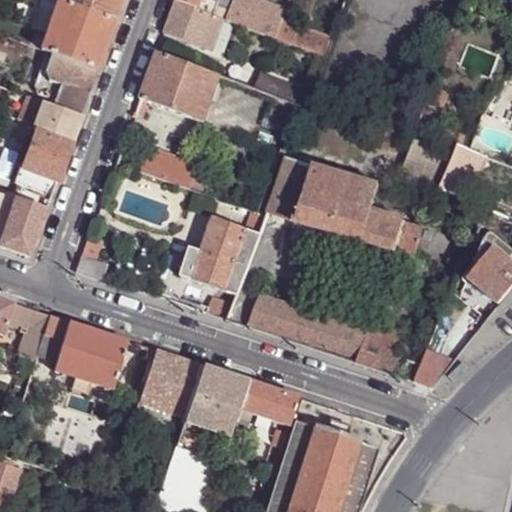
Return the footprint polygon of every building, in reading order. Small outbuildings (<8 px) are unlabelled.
[(115,24),(123,0),(59,0),(58,2),(115,24)] [(176,0),(175,4),(197,12),(201,0),(176,0)] [(201,0),(197,12),(213,18),(221,21),(225,8),(216,5),(201,0)] [(230,11),(226,22),(276,40),(282,20),(285,10),(259,0),(234,0),(230,10),(230,11)] [(98,70),(115,24),(58,2),(47,35),(42,45),(41,50),(51,53),(58,56),(98,70)] [(175,4),(163,37),(202,50),(213,18),(197,12),(175,4)] [(225,8),(221,21),(226,22),(230,11),(230,10),(225,8)] [(282,20),(276,40),(292,47),(299,25),(282,20)] [(33,42),(42,45),(47,35),(37,32),(33,42)] [(47,65),(51,53),(41,50),(40,50),(35,60),(47,65)] [(54,68),(58,56),(51,53),(47,65),(54,68)] [(89,94),(98,70),(58,56),(54,68),(49,81),(66,87),(89,94)] [(157,56),(136,112),(145,116),(148,105),(203,126),(217,86),(220,79),(157,56)] [(261,77),(255,92),(275,99),(302,110),(308,95),(261,77)] [(226,81),(220,79),(217,86),(223,89),(226,81)] [(81,119),(89,94),(66,87),(59,110),(81,119)] [(416,132),(431,138),(435,127),(449,94),(433,88),(428,99),(420,121),(416,132)] [(40,114),(49,107),(26,98),(17,121),(35,128),(40,114)] [(302,110),(275,99),(269,115),(297,126),(302,110)] [(57,183),(81,119),(59,110),(49,107),(40,114),(35,128),(34,133),(37,134),(23,170),(53,182),(57,183)] [(446,144),(452,145),(456,136),(435,127),(431,138),(446,144)] [(464,140),(456,136),(452,145),(458,148),(461,148),(464,140)] [(437,193),(438,193),(452,162),(453,160),(442,155),(443,153),(410,139),(392,179),(436,196),(437,193)] [(453,160),(458,148),(452,145),(446,144),(443,153),(442,155),(453,160)] [(462,165),(468,151),(461,148),(458,148),(453,160),(452,162),(462,165)] [(474,194),(487,158),(468,151),(462,165),(452,162),(438,193),(460,201),(464,191),(474,194)] [(149,154),(142,174),(189,191),(196,172),(149,154)] [(296,222),(294,227),(413,262),(423,229),(372,214),(380,187),(288,158),(273,198),(284,201),(281,211),(284,217),(296,222)] [(45,204),(53,182),(23,170),(15,194),(45,204)] [(196,172),(189,191),(203,196),(209,177),(196,172)] [(477,226),(482,209),(460,201),(438,193),(437,193),(436,196),(431,208),(477,226)] [(284,223),(294,227),(296,222),(284,217),(281,211),(284,201),(273,198),(266,217),(284,223)] [(30,258),(47,211),(32,205),(15,200),(10,211),(9,219),(0,243),(0,248),(7,250),(30,258)] [(0,243),(9,219),(10,211),(0,207),(0,243)] [(257,215),(254,214),(248,227),(262,233),(267,219),(257,215)] [(237,298),(260,237),(214,221),(202,254),(190,250),(188,257),(183,271),(181,279),(237,298)] [(413,262),(294,227),(288,246),(419,286),(425,266),(413,262)] [(511,266),(511,252),(491,236),(487,235),(484,239),(482,244),(511,266)] [(90,238),(83,258),(91,261),(98,242),(90,238)] [(496,308),(511,287),(511,266),(482,244),(473,263),(473,267),(475,270),(465,284),(496,308)] [(179,269),(183,271),(188,257),(183,256),(179,269)] [(77,274),(103,283),(108,267),(91,261),(83,258),(77,274)] [(0,330),(6,333),(11,319),(27,325),(14,369),(34,375),(48,331),(53,314),(28,306),(0,297),(0,330)] [(205,316),(227,324),(234,305),(212,298),(205,316)] [(250,331),(393,379),(403,358),(389,351),(401,337),(356,320),(353,330),(261,300),(250,331)] [(72,320),(53,314),(48,331),(66,338),(72,320)] [(57,370),(78,376),(75,388),(92,393),(95,381),(117,388),(131,340),(88,326),(72,320),(66,338),(57,370)] [(175,355),(156,348),(140,400),(187,415),(203,364),(175,355)] [(453,362),(426,352),(413,385),(431,391),(453,362)] [(227,372),(203,364),(187,415),(160,506),(176,511),(208,511),(209,511),(234,431),(239,421),(253,380),(227,372)] [(249,424),(252,412),(290,424),(299,395),(271,386),(253,380),(239,421),(249,424)] [(359,511),(373,469),(380,448),(359,441),(361,438),(349,435),(352,424),(348,423),(332,418),(329,428),(317,424),(316,427),(295,421),(267,511),(359,511)] [(271,444),(282,447),(287,432),(276,428),(271,444)] [(117,476),(125,451),(116,448),(108,473),(117,476)] [(0,490),(8,493),(12,494),(20,468),(12,465),(13,461),(0,457),(0,490)]
